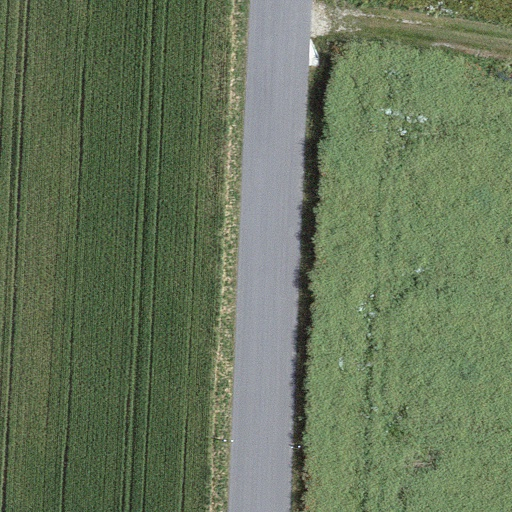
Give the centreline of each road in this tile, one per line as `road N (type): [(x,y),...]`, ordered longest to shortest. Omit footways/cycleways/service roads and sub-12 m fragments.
road 1 (tertiary): [(255,511),(277,0)]
road 2 (track): [(276,29),(349,21),(511,38)]
